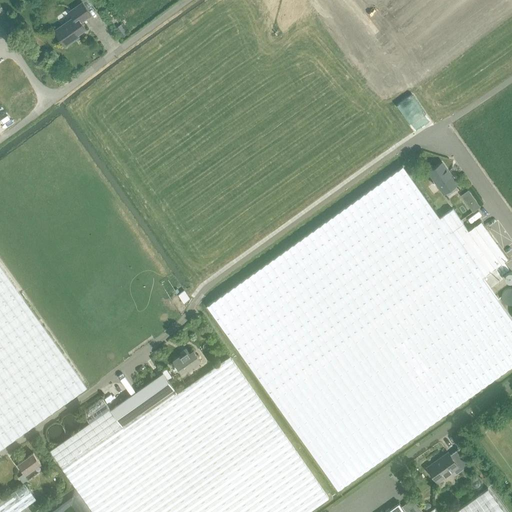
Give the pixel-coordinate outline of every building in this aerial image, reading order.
[(72,17),(53,31),(64,47),(74,40),(72,38),(85,29),(82,24),(92,17),(81,2),(68,12),(72,17)] [(115,29),(121,38),(128,33),(121,24),(115,29)] [(441,163),(428,172),(433,179),(432,184),(437,185),(443,193),(456,184),(441,163)] [(402,167),(207,305),(338,490),(511,365),(511,319),(481,277),(487,273),(455,228),(449,232),(438,218),(402,167)] [(468,190),(461,195),(473,212),(480,207),(468,190)] [(452,208),(438,218),(449,232),(455,228),(487,273),(507,258),(480,221),(467,231),(452,208)] [(0,265),(0,449),(87,387),(0,265)] [(503,277),(496,268),(483,277),(490,286),(503,277)] [(503,279),(491,287),(494,292),(506,284),(503,279)] [(511,285),(502,295),(511,304),(511,285)] [(184,290),(178,294),(184,303),(190,299),(188,295),(184,290)] [(186,352),(173,361),(182,375),(201,361),(193,351),(188,355),(186,352)] [(89,423),(50,451),(92,511),(310,511),(329,498),(285,435),(230,356),(177,393),(124,429),(110,408),(102,398),(81,412),(89,423)] [(129,395),(110,408),(124,429),(177,393),(163,373),(137,391),(130,396),(129,395)] [(448,453),(427,468),(437,482),(454,470),(456,473),(469,464),(458,449),(449,455),(448,453)] [(34,452),(17,464),(24,472),(18,476),(22,482),(44,467),(34,452)] [(0,496),(0,511),(18,511),(36,499),(25,484),(3,500),(0,496)] [(505,511),(488,487),(452,511),(505,511)] [(386,511),(437,511),(434,507),(427,511),(404,511),(399,503),(386,511)]
